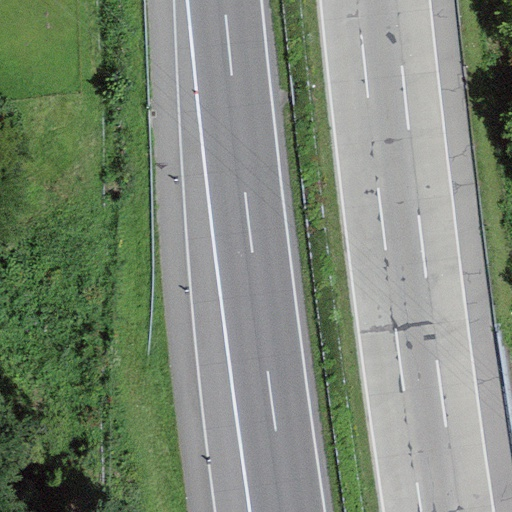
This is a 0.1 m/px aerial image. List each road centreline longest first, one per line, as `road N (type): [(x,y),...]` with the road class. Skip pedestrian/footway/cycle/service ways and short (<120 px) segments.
road 1 (motorway): [(224,0),(287,511)]
road 2 (motorway): [(421,511),(358,0)]
